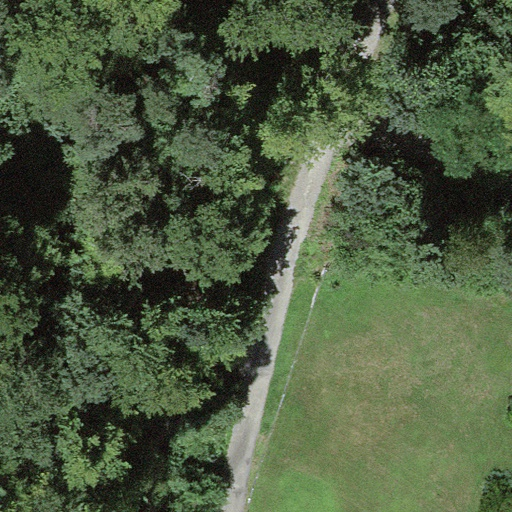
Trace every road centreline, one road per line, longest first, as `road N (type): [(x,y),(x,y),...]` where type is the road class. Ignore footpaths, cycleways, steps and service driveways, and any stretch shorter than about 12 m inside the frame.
road 1 (track): [(236,511),(311,81),(316,0)]
road 2 (track): [(311,81),(511,193)]
